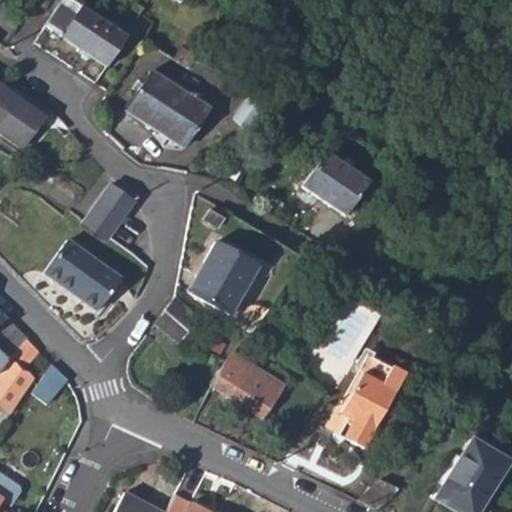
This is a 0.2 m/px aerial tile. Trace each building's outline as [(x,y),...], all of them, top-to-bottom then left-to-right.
[(107,69),(127,38),(65,0),(63,0),(45,29),(107,69)] [(209,74),(191,62),(178,83),(195,94),(209,74)] [(186,143),(209,107),(149,70),(125,108),(157,129),(160,125),(186,143)] [(16,101),(22,92),(10,83),(4,91),(0,88),(0,133),(20,149),(42,120),(16,101)] [(226,125),(238,140),(256,115),(240,105),(226,125)] [(320,232),(342,198),(295,167),(274,202),(320,232)] [(110,186),(84,222),(82,224),(106,240),(133,202),(110,186)] [(66,241),(42,273),(95,311),(118,279),(66,241)] [(254,270),(212,245),(184,294),(226,318),(254,270)] [(178,346),(180,343),(196,322),(173,298),(152,325),(178,346)] [(0,326),(0,355),(5,360),(26,342),(6,322),(0,326)] [(3,363),(21,375),(39,355),(26,342),(5,360),(3,363)] [(400,375),(365,358),(338,414),(352,421),(344,439),(364,449),(400,375)] [(21,375),(3,363),(0,367),(0,409),(1,409),(8,414),(30,381),(21,375)] [(49,368),(31,396),(47,408),(68,385),(49,368)] [(256,389),(221,368),(215,380),(204,403),(254,433),(280,392),(262,380),(256,389)] [(452,511),(476,511),(502,459),(460,438),(434,494),(455,506),(452,511)] [(377,482),(355,502),(374,511),(396,492),(377,482)] [(110,511),(153,511),(120,494),(110,511)] [(430,504),(446,511),(452,511),(455,506),(434,494),(430,504)] [(199,511),(172,497),(164,511),(199,511)]
